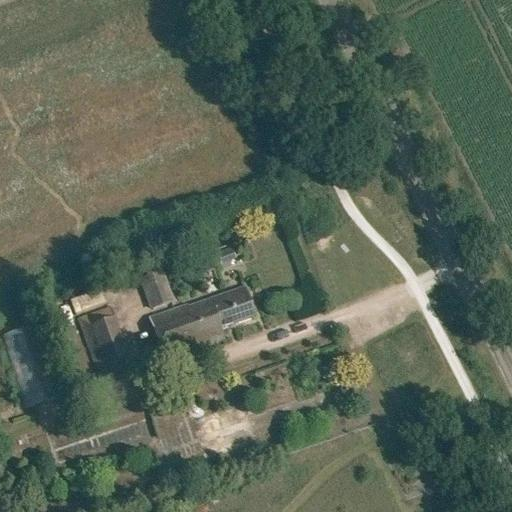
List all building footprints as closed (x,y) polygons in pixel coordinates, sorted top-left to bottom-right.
[(372,197),(385,188),(379,180),(366,188),(372,197)] [(162,265),(139,273),(152,313),(176,305),(162,265)] [(201,276),(206,295),(220,292),(215,272),(201,276)] [(102,287),(76,298),(81,310),(107,299),(102,287)] [(204,301),(219,342),(222,341),(218,329),(252,318),(242,288),(204,301)] [(146,319),(161,362),(219,342),(204,301),(185,307),(184,305),(146,319)] [(107,308),(77,320),(101,381),(125,371),(120,359),(126,357),(107,308)] [(32,323),(9,331),(34,405),(57,397),(32,323)] [(193,419),(206,457),(252,441),(239,403),(193,419)]
